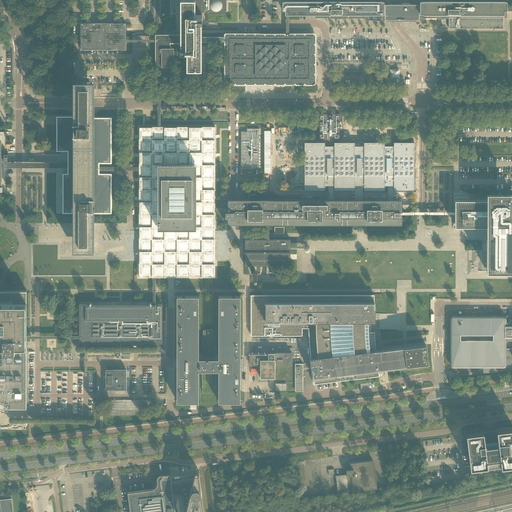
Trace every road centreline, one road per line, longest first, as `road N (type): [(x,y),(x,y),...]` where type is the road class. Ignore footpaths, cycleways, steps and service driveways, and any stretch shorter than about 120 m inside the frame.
road 1 (secondary): [(0,469),(511,406)]
road 2 (unclassified): [(60,471),(336,445),(511,416)]
road 3 (secondary): [(425,404),(0,456)]
road 4 (unclassified): [(246,406),(440,375)]
road 5 (unclassified): [(324,103),(320,23),(258,23),(246,14),(246,0)]
road 6 (unclassified): [(169,363),(100,363),(100,396),(169,396)]
road 7 (unclassified): [(62,103),(24,95),(22,43),(0,13)]
